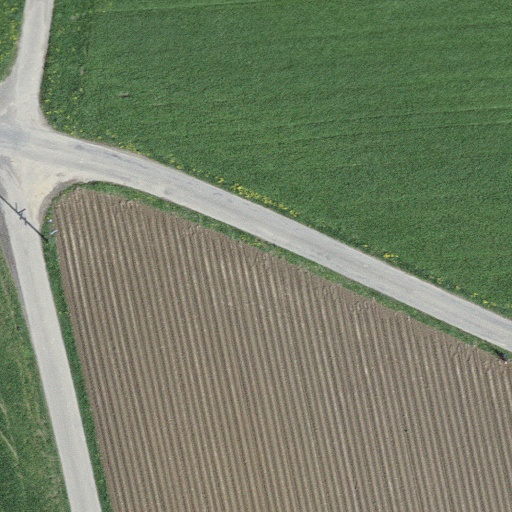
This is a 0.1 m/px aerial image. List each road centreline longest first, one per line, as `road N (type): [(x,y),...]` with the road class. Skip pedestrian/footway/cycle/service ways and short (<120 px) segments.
road 1 (unclassified): [(0,140),(216,205),(511,337)]
road 2 (track): [(23,141),(43,0)]
